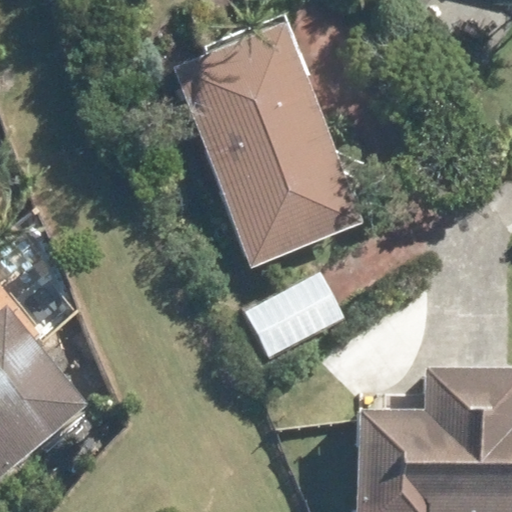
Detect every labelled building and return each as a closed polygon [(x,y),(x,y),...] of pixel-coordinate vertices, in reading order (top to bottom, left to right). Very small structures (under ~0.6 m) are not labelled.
[(149,62),(226,266),(334,225),(257,19),(149,62)] [(318,266),(244,306),(268,352),(342,312),(318,266)] [(15,296),(45,332),(75,308),(45,272),(15,296)] [(348,398),(435,341),(400,288),(313,346),(348,398)] [(0,462),(82,400),(0,294),(0,293),(0,462)] [(511,511),(511,353),(422,352),(422,400),(354,400),(353,511),(511,511)]
